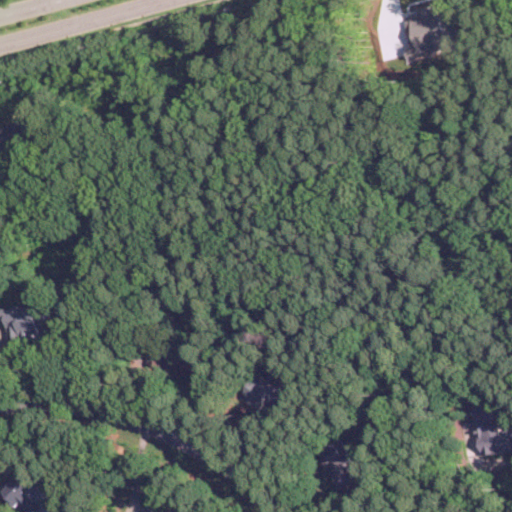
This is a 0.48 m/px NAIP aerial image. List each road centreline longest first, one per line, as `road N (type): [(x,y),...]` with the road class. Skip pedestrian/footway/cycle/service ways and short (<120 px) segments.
road 1 (residential): [(0,404),(83,407),(157,428),(210,455),(276,511)]
road 2 (primary): [(0,45),(164,0)]
